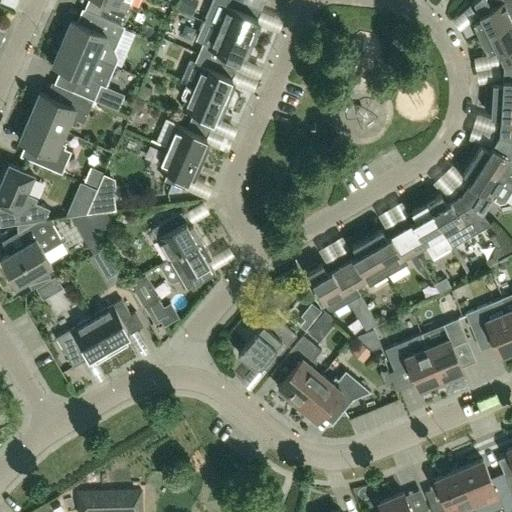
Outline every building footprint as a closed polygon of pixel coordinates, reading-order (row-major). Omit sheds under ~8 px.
[(121,24),(131,0),(104,0),(105,0),(99,15),(125,26),(121,24)] [(256,22),(261,9),(241,1),(241,0),(211,0),(203,20),(217,26),(253,41),(260,24),(256,22)] [(511,0),(474,0),(473,1),(481,17),(472,22),(480,37),(511,21),(511,0)] [(115,49),(125,26),(99,15),(94,27),(91,28),(71,19),(61,43),(115,65),(118,57),(115,49)] [(511,62),(511,21),(480,37),(487,52),(496,48),(503,64),(511,62)] [(245,58),(253,41),(217,26),(208,48),(219,53),(215,60),(236,69),(241,56),(245,58)] [(106,86),(115,65),(61,43),(52,64),(79,75),(72,91),(93,99),(94,100),(101,84),(106,86)] [(494,51),(478,56),(483,69),(499,64),(494,51)] [(235,84),(230,82),(236,69),(215,60),(212,68),(201,63),(191,59),(181,81),(227,101),(235,84)] [(511,62),(503,64),(502,82),(493,82),(492,99),(511,100),(511,62)] [(491,81),(480,80),(478,100),(489,101),(491,81)] [(215,116),(220,118),(227,101),(181,81),(191,86),(182,107),(193,112),(190,120),(210,129),(215,116)] [(84,122),(93,99),(72,91),(67,89),(62,102),(40,92),(30,116),(65,131),(69,120),(76,122),(77,119),(84,122)] [(511,100),(492,99),(491,116),(500,116),(499,134),(511,138),(511,100)] [(60,141),(65,131),(30,116),(19,140),(41,149),(36,162),(62,173),(71,151),(65,148),(66,144),(60,141)] [(205,141),(210,129),(190,120),(187,128),(175,123),(166,145),(202,160),(209,143),(205,141)] [(211,138),(229,143),(233,127),(216,122),(211,138)] [(511,138),(499,134),(489,149),(481,144),(472,158),(511,183),(511,138)] [(194,177),(202,160),(166,145),(157,167),(168,172),(164,179),(185,188),(190,175),(194,177)] [(511,190),(511,183),(472,158),(463,173),(471,178),(461,193),(490,224),(491,223),(483,213),(493,198),(500,202),(505,202),(511,190)] [(34,174),(9,164),(0,185),(0,203),(15,210),(17,223),(45,219),(50,208),(24,197),(34,174)] [(107,192),(97,190),(87,213),(114,209),(111,191),(107,192)] [(490,224),(461,193),(446,202),(441,193),(426,202),(452,246),(479,231),(490,224)] [(197,215),(213,207),(207,196),(191,204),(197,215)] [(393,218),(406,213),(401,200),(388,205),(393,218)] [(452,246),(426,202),(411,211),(416,219),(401,228),(416,253),(425,247),(430,255),(434,256),(435,256),(452,246)] [(152,228),(169,258),(202,238),(193,222),(189,224),(181,211),(152,228)] [(29,242),(1,258),(16,284),(51,264),(44,251),(62,241),(50,219),(35,221),(21,229),(29,242)] [(416,253),(401,228),(386,236),(381,228),(367,237),(389,274),(407,264),(405,259),(416,253)] [(389,274),(367,237),(352,245),(357,254),(342,262),(357,287),(366,282),(368,286),(389,274)] [(215,270),(208,257),(212,254),(202,238),(169,258),(159,264),(168,280),(171,281),(173,282),(176,281),(181,278),(186,287),(215,270)] [(357,287),(342,262),(327,271),(322,263),(307,271),(329,309),(334,310),(360,295),(356,288),(357,287)] [(511,289),(511,290),(511,294),(502,298),(508,310),(511,321),(511,289)] [(144,325),(136,311),(130,314),(121,298),(92,315),(112,349),(128,339),(125,335),(144,325)] [(511,349),(511,321),(508,310),(497,315),(491,301),(465,313),(474,335),(489,328),(500,355),(511,349)] [(376,323),(368,309),(356,315),(364,330),(376,323)] [(297,334),(271,313),(238,352),(253,365),(256,361),(266,370),(297,334)] [(95,358),(112,349),(92,315),(56,337),(73,366),(93,354),(95,358)] [(443,324),(446,331),(426,340),(441,379),(463,370),(453,346),(468,340),(458,317),(443,324)] [(441,379),(426,340),(425,341),(421,333),(385,348),(394,370),(409,364),(419,389),(441,379)] [(321,349),(303,334),(285,355),(296,364),(278,386),(297,402),(322,373),(313,366),(317,361),(314,358),(321,349)] [(371,391),(346,370),(338,379),(335,376),(331,381),(322,373),(297,402),(317,419),(333,401),(343,410),(353,399),(371,391)] [(511,511),(511,492),(505,476),(492,481),(483,459),(459,469),(474,504),(476,508),(499,498),(504,511),(511,511)] [(453,511),(474,504),(459,469),(435,479),(447,508),(438,511),(453,511)] [(141,511),(141,490),(78,492),(78,511),(141,511)] [(411,511),(403,492),(379,502),(383,511),(424,511),(424,509),(417,511),(411,511)]
